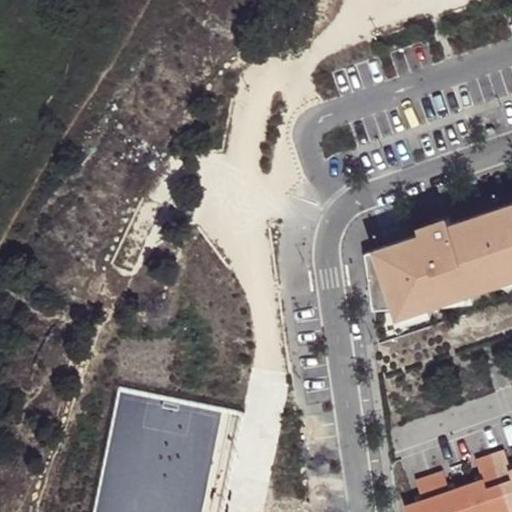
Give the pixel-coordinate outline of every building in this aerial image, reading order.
[(511,202),(509,203),(480,213),(452,222),(450,215),(428,221),(432,236),(426,238),(424,231),(422,232),(366,250),(372,300),(395,292),(399,305),(400,308),(429,298),(443,293),(472,284),(500,275),(498,269),(511,265),(511,202)] [(432,236),(428,221),(420,224),(422,232),(424,231),(426,238),(432,236)] [(511,265),(498,269),(500,275),(502,279),(511,278),(511,265)] [(472,284),(443,293),(445,298),(475,295),(472,284)] [(395,292),(372,300),(373,307),(399,305),(395,292)] [(400,308),(403,319),(433,309),(429,298),(400,308)] [(404,504),(406,511),(503,511),(511,509),(511,450),(485,460),(490,475),(457,486),(451,472),(425,481),(430,496),(404,504)]
